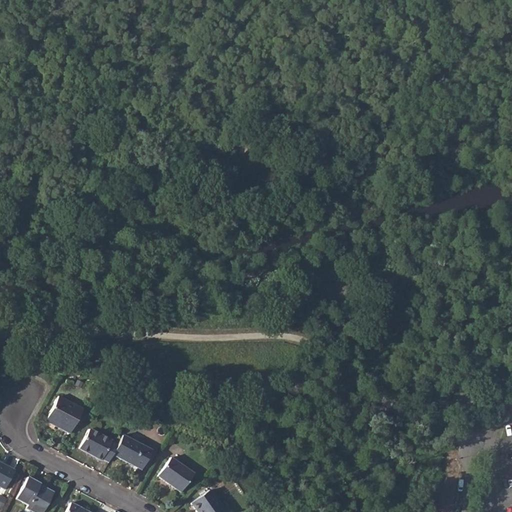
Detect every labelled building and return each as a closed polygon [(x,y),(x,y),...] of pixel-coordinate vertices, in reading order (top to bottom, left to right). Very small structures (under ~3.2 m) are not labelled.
[(45,419),(69,431),(81,406),(57,395),(45,419)] [(102,456),(108,459),(112,451),(117,441),(88,427),(79,446),(102,458),(102,456)] [(117,441),(112,451),(141,466),(151,447),(122,432),(117,441)] [(158,473),(181,489),(194,471),(170,455),(158,473)] [(0,487),(5,489),(14,470),(0,463),(0,487)] [(28,507),(38,511),(43,511),(54,492),(40,484),(41,483),(28,477),(17,498),(29,504),(28,507)] [(191,499),(200,511),(216,511),(224,507),(208,486),(191,499)] [(65,511),(93,511),(71,501),(65,511)]
